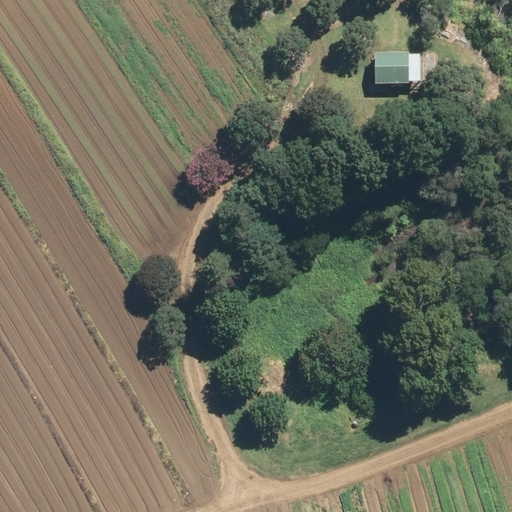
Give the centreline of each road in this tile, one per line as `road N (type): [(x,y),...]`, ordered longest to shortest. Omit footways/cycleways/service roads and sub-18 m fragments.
road 1 (track): [(253,500),(191,354),(183,273),(210,207),(270,149),(295,110),(297,58)]
road 2 (track): [(219,511),(511,416)]
